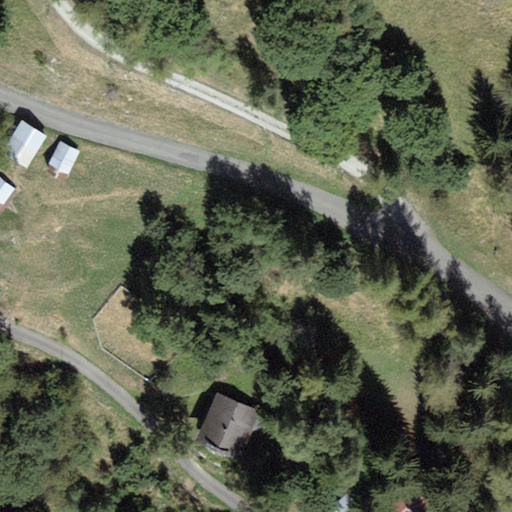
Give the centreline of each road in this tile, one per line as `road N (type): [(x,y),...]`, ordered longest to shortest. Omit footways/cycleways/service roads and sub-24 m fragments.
road 1 (unclassified): [(0,98),(299,193),(403,240),(511,319)]
road 2 (track): [(403,240),(359,174),(142,66),(99,41),(58,0)]
road 3 (unclassified): [(0,319),(119,391),(250,511)]
